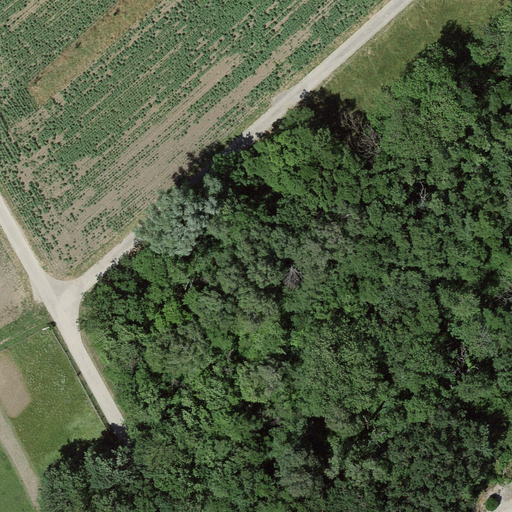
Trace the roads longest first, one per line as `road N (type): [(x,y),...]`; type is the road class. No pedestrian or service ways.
road 1 (track): [(405,0),(57,310),(0,341)]
road 2 (track): [(166,511),(0,205)]
